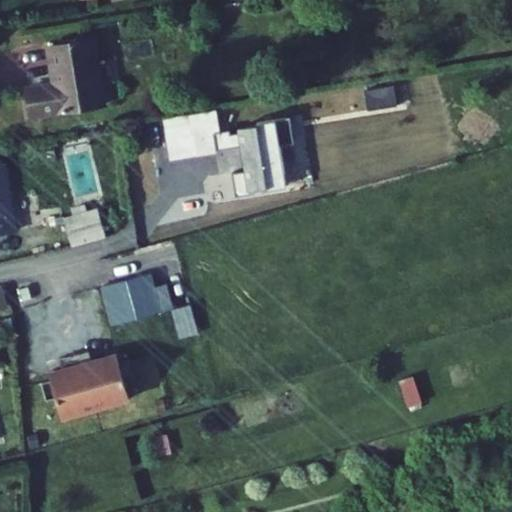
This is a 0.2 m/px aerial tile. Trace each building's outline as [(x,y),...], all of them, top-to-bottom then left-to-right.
[(43,85),(47,114),(119,102),(109,36),(60,44),(64,69),(72,67),(74,80),(43,85)] [(364,94),(367,114),(407,108),(404,88),(364,94)] [(221,119),(217,98),(198,101),(205,144),(223,140),(223,139),(252,135),(256,154),(251,155),(252,159),(238,161),(242,185),(262,181),(261,178),(269,176),(269,178),(293,174),(285,129),(299,126),(295,104),(257,110),(258,113),(239,116),(240,120),(231,122),(230,118),(221,119)] [(198,101),(168,106),(176,149),(205,144),(198,101)] [(0,235),(33,230),(21,159),(0,162),(0,235)] [(121,242),(118,213),(83,217),(86,247),(121,242)] [(73,342),(76,354),(94,349),(91,337),(73,342)] [(64,357),(51,361),(53,367),(58,385),(63,404),(131,386),(125,366),(120,348),(119,342),(94,349),(76,354),(64,357)] [(130,345),(120,348),(125,366),(135,363),(130,345)] [(53,367),(43,369),(48,387),(58,385),(53,367)]
